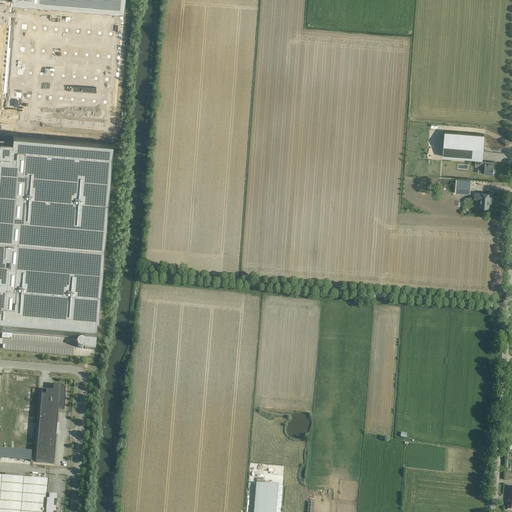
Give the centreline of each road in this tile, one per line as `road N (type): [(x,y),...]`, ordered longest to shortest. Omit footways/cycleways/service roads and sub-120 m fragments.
road 1 (unclassified): [(508,305),(146,275)]
road 2 (track): [(155,0),(136,274)]
road 3 (track): [(136,274),(110,511)]
road 4 (unclassified): [(73,511),(83,378),(74,370),(0,363)]
road 5 (unclassified): [(493,511),(504,358)]
